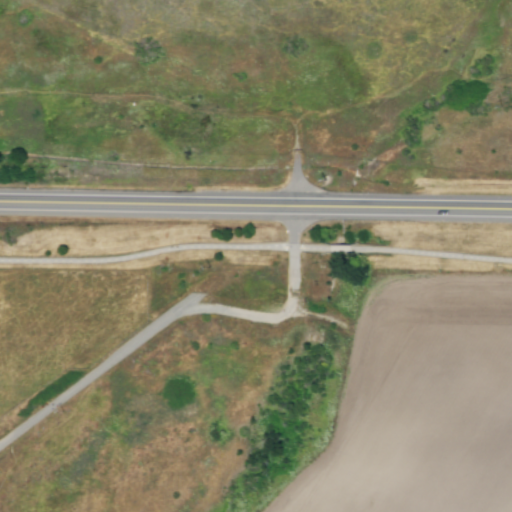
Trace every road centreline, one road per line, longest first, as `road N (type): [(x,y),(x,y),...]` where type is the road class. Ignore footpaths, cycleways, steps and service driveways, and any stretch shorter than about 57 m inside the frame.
road 1 (track): [(511,280),(380,285),(338,436),(277,511)]
road 2 (residential): [(293,289),(292,309),(275,320),(186,308),(0,443)]
road 3 (trunk): [(296,207),(0,202)]
road 4 (trunk): [(511,210),(296,207)]
